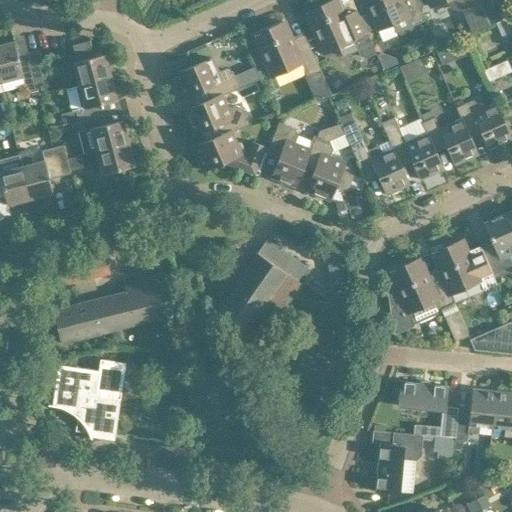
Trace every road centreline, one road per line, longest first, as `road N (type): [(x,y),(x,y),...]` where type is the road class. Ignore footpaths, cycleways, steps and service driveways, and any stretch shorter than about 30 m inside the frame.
road 1 (residential): [(61,476),(318,511)]
road 2 (residential): [(61,476),(1,377),(16,257)]
road 3 (residential): [(368,244),(233,191),(167,188)]
road 4 (residential): [(16,257),(37,236),(149,208),(167,188)]
road 5 (residential): [(318,511),(373,351)]
road 6 (residential): [(511,174),(368,244)]
road 7 (residential): [(167,188),(141,76),(148,45)]
road 8 (residential): [(511,366),(373,351)]
